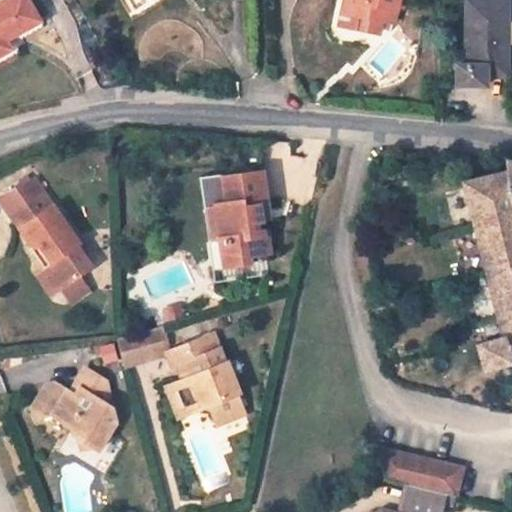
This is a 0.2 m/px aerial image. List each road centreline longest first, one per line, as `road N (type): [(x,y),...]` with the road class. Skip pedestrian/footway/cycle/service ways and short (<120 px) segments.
road 1 (residential): [(369,128),(340,269),(373,396),(398,430),(496,452)]
road 2 (residential): [(369,128),(136,108),(0,132)]
road 3 (unknown): [(341,243),(285,453),(258,511)]
road 4 (residential): [(511,143),(369,128)]
